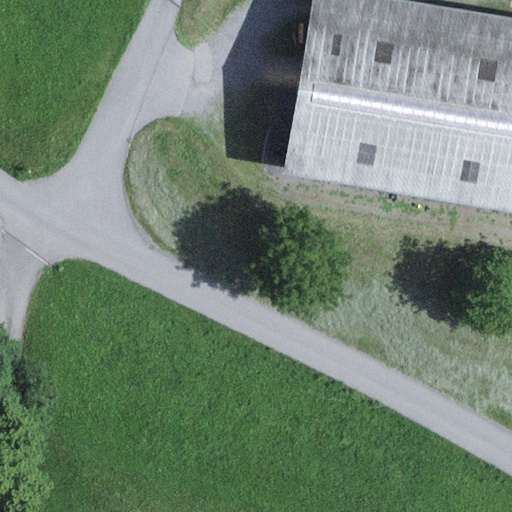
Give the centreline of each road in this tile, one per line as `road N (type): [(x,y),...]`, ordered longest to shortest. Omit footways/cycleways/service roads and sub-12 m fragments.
road 1 (track): [(0,194),(42,224),(318,352),(511,460)]
road 2 (track): [(0,392),(16,283),(42,224),(85,180),(167,0)]
